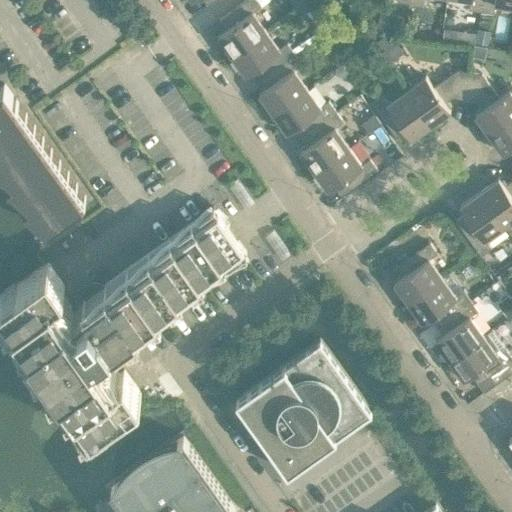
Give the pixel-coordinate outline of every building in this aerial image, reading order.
[(258,0),(243,0),(218,18),(226,28),(218,34),(231,53),(266,28),(253,10),(261,4),(258,0)] [(469,0),(469,7),(481,9),(482,0),(469,0)] [(511,0),(482,0),(481,9),(494,12),(495,2),(511,4),(511,0)] [(388,12),(385,27),(402,30),(405,15),(388,12)] [(266,28),(231,53),(245,73),(253,67),(260,76),(295,51),(287,41),(279,47),(266,28)] [(479,29),(476,43),(485,44),(487,31),(479,29)] [(389,33),(375,43),(381,52),(395,42),(389,33)] [(295,51),(260,76),(267,86),(259,92),(273,111),(307,86),(294,68),(302,62),(295,51)] [(426,74),(406,88),(431,122),(451,109),(445,101),(453,95),(465,97),(470,69),(457,67),(433,85),(426,74)] [(482,72),(470,69),(465,97),(477,99),(483,107),(475,113),(489,132),(511,115),(511,91),(510,88),(499,95),(482,72)] [(86,195),(4,82),(0,84),(0,167),(41,225),(42,227),(86,195)] [(307,86),(273,111),(286,130),(294,125),(301,134),(336,109),(329,99),(321,104),(307,86)] [(431,122),(406,88),(388,101),(382,93),(371,101),(396,135),(406,128),(412,136),(431,122)] [(336,109),(301,134),(308,143),(300,149),(314,169),(349,144),(335,125),(344,120),(336,109)] [(375,113),(360,124),(366,132),(381,121),(375,113)] [(511,115),(489,132),(503,151),(510,146),(511,147),(511,115)] [(349,144),(314,169),(328,188),(335,182),(343,192),(378,167),(370,156),(362,162),(349,144)] [(499,176),(479,190),(504,224),(511,218),(511,177),(511,178),(504,184),(499,176)] [(465,211),(455,218),(480,254),(491,246),(486,237),(504,224),(479,190),(460,203),(465,211)] [(0,294),(0,297),(92,427),(141,392),(124,368),(112,377),(92,348),(99,343),(100,345),(100,344),(110,337),(113,341),(116,345),(183,297),(187,303),(205,290),(201,284),(205,281),(209,287),(227,275),(222,269),(226,266),(230,272),(248,259),(244,253),(247,251),(244,247),(226,222),(230,219),(227,216),(223,218),(217,210),(213,205),(104,283),(108,288),(108,289),(109,290),(90,304),(89,302),(86,304),(89,308),(78,315),(80,316),(72,322),(52,293),(64,285),(47,261),(44,263),(20,280),(0,294)] [(394,281),(408,300),(442,275),(429,257),(438,251),(430,240),(395,265),(402,275),(394,281)] [(442,275),(408,300),(422,319),(429,314),(436,323),(471,298),(464,288),(456,294),(442,275)] [(511,298),(509,294),(499,301),(508,314),(511,311),(511,298)] [(471,298),(436,323),(443,333),(435,338),(449,358),(484,333),(471,315),(479,309),(471,298)] [(484,333),(449,358),(463,377),(471,371),(484,390),(511,369),(511,355),(492,327),(484,333)] [(263,447),(264,450),(265,450),(264,445),(269,444),(288,470),(372,410),(320,337),(236,397),(254,423),(251,427),(248,425),(247,426),(250,428),(252,429),(254,431),(257,433),(258,436),(260,438),(261,441),(262,444),(263,447)] [(227,511),(235,507),(183,434),(177,439),(172,440),(168,441),(163,443),(159,445),(155,446),(151,449),(147,451),(143,454),(139,457),(135,460),(132,463),(128,467),(125,470),(122,474),(120,477),(117,481),(111,486),(129,511),(227,511)] [(444,511),(436,499),(417,511),(444,511)]
